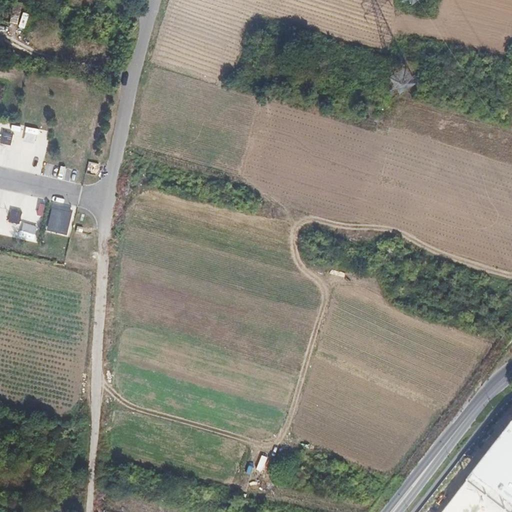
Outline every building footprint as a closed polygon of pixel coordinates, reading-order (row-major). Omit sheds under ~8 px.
[(23,142),(35,144),(37,130),(26,128),(23,142)] [(2,131),(2,135),(0,141),(11,144),(13,134),(13,132),(3,130),(2,131)] [(39,203),(35,214),(41,216),(45,205),(39,203)] [(67,234),(72,211),(73,208),(53,203),(52,206),(47,226),(47,229),(67,234)] [(12,209),(11,211),(10,214),(9,220),(19,223),(22,213),(22,211),(12,209)] [(22,224),(20,240),(35,242),(37,226),(22,224)] [(511,511),(511,423),(511,424),(444,511),(511,511)]
